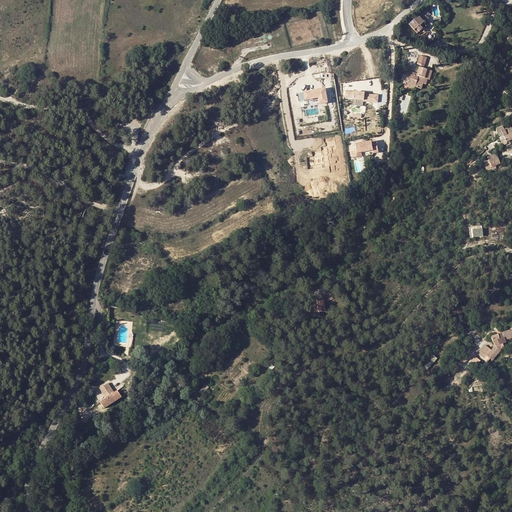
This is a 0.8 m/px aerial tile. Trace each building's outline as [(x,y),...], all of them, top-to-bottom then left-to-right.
[(421,14),(424,19),(431,15),(428,10),(421,14)] [(420,16),(408,26),(413,33),(416,31),(418,34),(422,31),(420,28),(428,21),(426,18),(424,20),(420,16)] [(433,44),(431,50),(439,52),(441,46),(433,44)] [(419,56),(417,64),(424,67),(427,58),(419,56)] [(408,71),(405,82),(415,86),(415,88),(421,89),(423,84),(426,85),(427,80),(429,80),(432,71),(419,67),(417,74),(408,71)] [(318,92),(317,91),(304,93),(305,100),(318,98),(319,104),(327,103),(324,89),(320,90),(320,92),(318,92)] [(366,94),(347,93),(347,100),(355,100),(355,101),(365,102),(365,101),(372,101),(372,103),(380,104),(380,97),(366,96),(366,94)] [(490,108),(482,118),(488,123),(496,113),(490,108)] [(511,130),(503,135),(501,131),(495,135),(493,137),(494,140),(497,141),(501,150),(504,149),(505,150),(509,148),(507,144),(511,142),(511,130)] [(357,155),(358,161),(358,164),(374,161),(375,164),(380,163),(378,153),(373,154),(373,152),(357,155)] [(491,159),(483,163),(486,172),(492,170),(491,168),(500,164),(497,157),(492,160),(491,159)] [(476,223),(463,224),(464,235),(466,234),(466,227),(476,226),(476,223)] [(476,226),(466,227),(466,234),(476,234),(476,226)] [(323,302),(323,305),(331,301),(328,294),(321,298),(323,302)] [(306,311),(307,320),(316,319),(316,314),(324,313),(323,305),(323,302),(314,303),(315,308),(306,309),(306,311)] [(485,345),(477,354),(484,360),(487,356),(490,359),(493,361),(499,353),(498,351),(504,348),(503,344),(506,343),(505,340),(511,338),(511,327),(511,328),(511,329),(492,336),(491,337),(492,341),(495,346),(491,350),(485,345)] [(471,370),(476,364),(477,365),(480,361),(475,355),(471,359),(466,356),(461,362),(471,370)] [(99,401),(103,409),(121,398),(117,391),(113,393),(108,384),(99,389),(103,395),(105,398),(99,401)]
